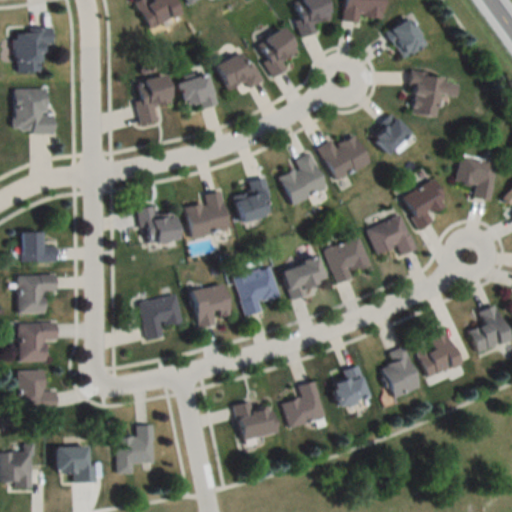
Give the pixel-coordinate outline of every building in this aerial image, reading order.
[(131,0),(130,0),(144,28),(175,13),(168,0),(131,0)] [(314,30),(313,24),(326,21),(320,0),(286,0),(296,35),(314,30)] [(378,0),(340,0),(338,21),(355,23),(356,16),(377,18),(378,0)] [(399,58),(419,44),(401,19),(381,33),(399,58)] [(46,46),(46,28),(10,29),(10,72),(36,71),(36,46),(46,46)] [(265,73),(294,60),(279,28),(251,41),(265,73)] [(257,82),(242,49),(209,64),(221,91),(239,83),(242,89),(257,82)] [(194,103),(195,110),(212,105),(203,74),(171,83),(178,107),(194,103)] [(452,96),(454,80),(407,75),(403,113),(432,117),(434,94),(452,96)] [(136,124),(152,121),(149,106),(165,103),(160,76),(128,82),(136,124)] [(10,89),(9,133),(48,134),(48,115),(41,115),(41,90),(10,89)] [(403,133),(388,118),(366,139),(381,154),(403,133)] [(328,181),(363,164),(350,136),(329,145),(326,140),(312,147),(328,181)] [(321,190),(304,153),(288,160),(291,169),(273,177),(285,206),(321,190)] [(451,183),(469,186),(467,199),(486,202),(492,161),(455,155),(451,183)] [(237,224),(271,210),(257,177),(241,183),(245,193),(227,201),(237,224)] [(429,221),(426,214),(441,206),(428,180),(395,196),(412,230),(429,221)] [(506,215),(511,220),(511,182),(497,198),(510,211),(506,215)] [(216,192),(199,195),(200,204),(179,208),(185,238),(223,232),(216,192)] [(168,212),(150,214),(149,207),(133,209),(137,245),(171,241),(168,212)] [(361,229),(372,255),(391,246),(395,255),(410,249),(396,215),(361,229)] [(51,245),(40,245),(40,233),(15,233),(15,261),(51,261),(51,245)] [(365,266),(354,236),(318,249),(331,283),(347,277),(346,273),(365,266)] [(284,297),(320,284),(311,257),(274,269),(284,297)] [(256,311),(254,302),(273,297),(265,267),(228,277),(238,316),(256,311)] [(51,292),(51,275),(13,275),(13,314),(38,314),(38,292),(51,292)] [(184,292),(192,329),(211,324),(209,318),(224,314),(217,284),(184,292)] [(159,338),(157,327),(177,323),(171,295),(134,302),(141,341),(159,338)] [(463,331),(471,353),(502,341),(490,306),(473,312),(478,326),(463,331)] [(51,339),(51,322),(13,322),(13,360),(40,360),(40,339),(51,339)] [(410,349),(421,377),(452,366),(439,328),(421,335),(425,344),(410,349)] [(414,387),(398,347),(384,352),(388,363),(375,368),(387,398),(414,387)] [(322,379),(333,409),(364,397),(353,368),(322,379)] [(13,370),(13,408),(51,408),(51,390),(39,391),(39,370),(13,370)] [(308,381),(292,386),(296,396),(277,402),(285,427),(320,416),(308,381)] [(271,433),(266,404),(248,407),(247,400),(228,404),(235,439),(271,433)] [(111,437),(112,473),(128,473),(128,462),(148,462),(148,424),(131,424),(131,436),(111,437)] [(0,480),(9,481),(9,487),(27,487),(27,444),(18,444),(18,452),(0,451),(0,480)]
